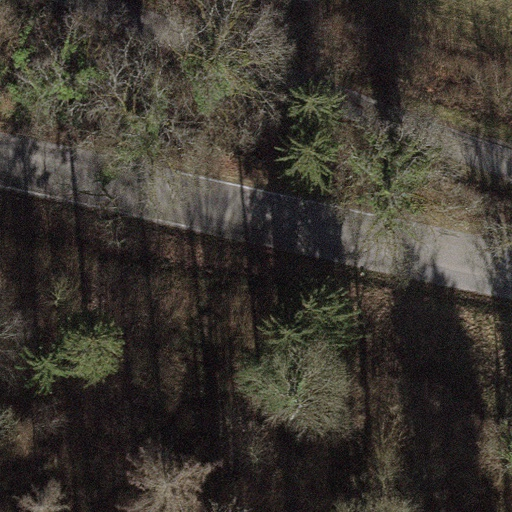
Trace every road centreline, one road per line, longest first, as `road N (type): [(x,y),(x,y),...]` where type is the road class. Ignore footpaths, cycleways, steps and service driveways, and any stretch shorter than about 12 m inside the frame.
road 1 (unclassified): [(511,272),(0,167)]
road 2 (unclassified): [(511,154),(210,63),(87,0)]
